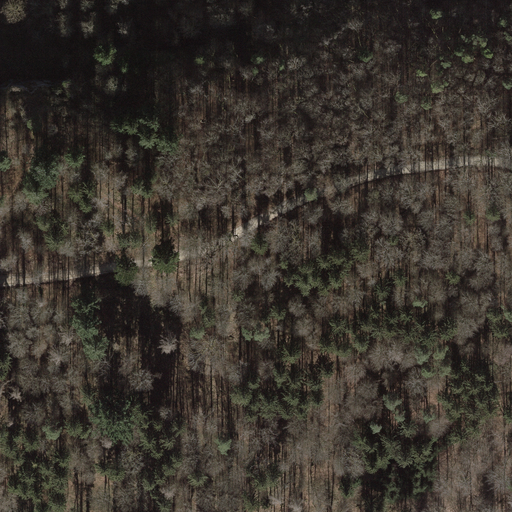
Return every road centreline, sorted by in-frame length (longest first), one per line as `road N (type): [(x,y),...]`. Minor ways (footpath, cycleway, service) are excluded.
road 1 (track): [(511,157),(344,185),(192,250),(0,277)]
road 2 (track): [(511,383),(462,331),(385,315),(192,250)]
